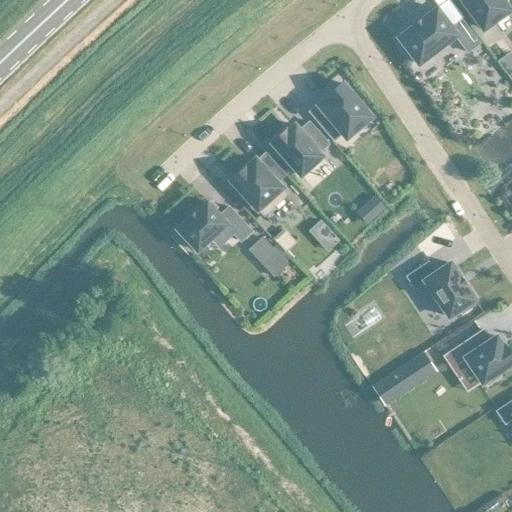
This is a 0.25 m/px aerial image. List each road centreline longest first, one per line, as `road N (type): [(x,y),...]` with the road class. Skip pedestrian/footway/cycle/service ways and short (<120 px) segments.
road 1 (residential): [(511,269),(349,28)]
road 2 (residential): [(349,28),(166,181)]
